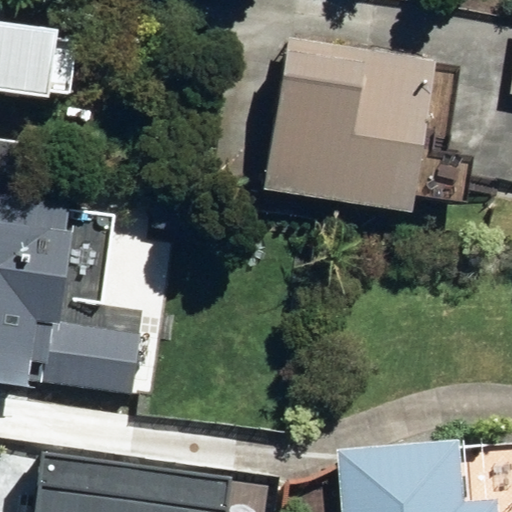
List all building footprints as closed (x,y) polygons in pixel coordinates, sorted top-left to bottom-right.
[(0,79),(63,87),(72,17),(0,8),(0,79)] [(278,187),(422,206),(442,50),(298,32),(278,187)] [(0,175),(5,176),(8,157),(0,155),(0,175)] [(163,197),(160,225),(221,232),(224,204),(163,197)] [(0,373),(139,392),(147,332),(68,322),(80,226),(0,215),(0,373)] [(343,444),(348,511),(506,511),(505,494),(470,496),(466,433),(343,444)] [(220,511),(225,479),(46,454),(37,511),(220,511)]
